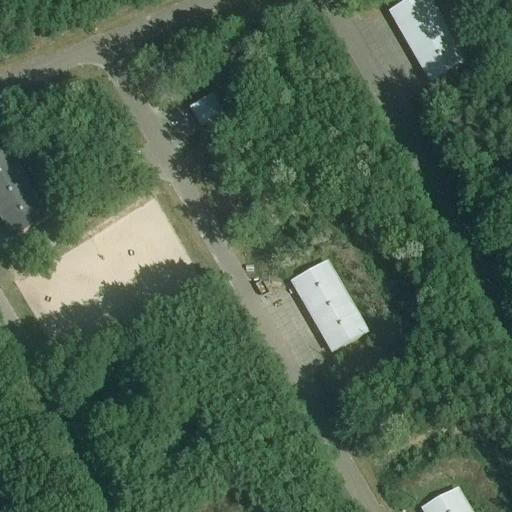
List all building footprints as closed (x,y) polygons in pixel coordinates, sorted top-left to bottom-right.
[(413,0),(388,15),(430,86),(467,65),(430,0),(413,0)] [(214,97),(190,111),(201,130),(225,116),(214,97)] [(0,153),(0,221),(12,242),(49,220),(8,148),(0,153)] [(291,285),(332,356),(369,334),(328,263),(291,285)] [(100,397),(111,416),(135,402),(125,383),(100,397)] [(421,511),(471,511),(458,490),(421,511)]
